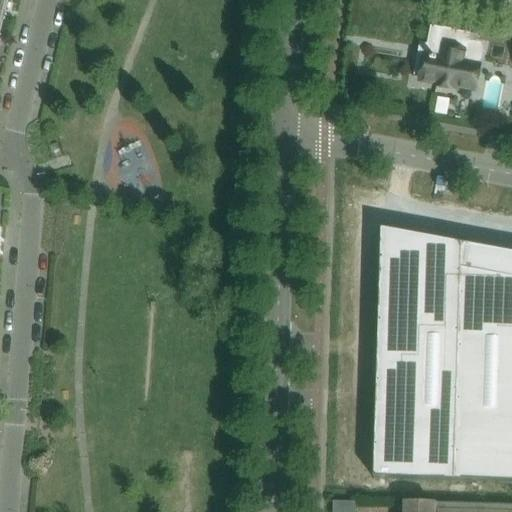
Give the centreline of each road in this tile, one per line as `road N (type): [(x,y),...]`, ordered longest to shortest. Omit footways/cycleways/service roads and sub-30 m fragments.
road 1 (residential): [(48,0),(13,144),(34,196),(3,511)]
road 2 (tertiary): [(281,132),(273,511)]
road 3 (unclassified): [(511,176),(281,132)]
road 4 (tertiary): [(295,0),(281,132)]
